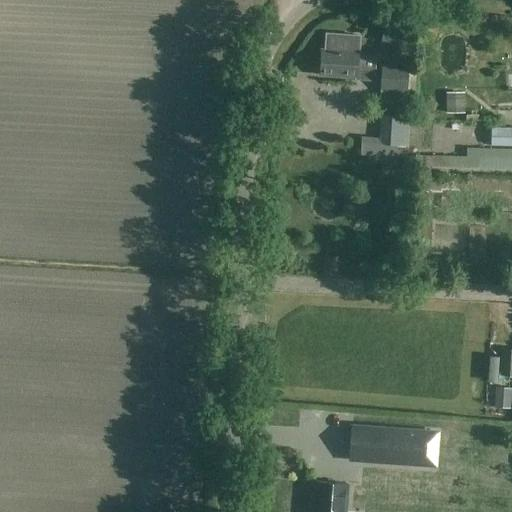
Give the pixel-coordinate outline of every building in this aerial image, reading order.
[(360,36),(327,34),(325,50),(321,50),(320,75),(355,78),(372,79),(373,58),(359,57),(360,36)] [(408,66),(382,65),(381,90),(407,91),(408,66)] [(489,137),(511,137),(511,116),(490,116),(489,137)] [(396,156),(397,144),(361,142),(360,154),(396,156)] [(416,155),(415,167),(511,168),(511,147),(466,147),(466,156),(416,155)] [(511,190),(511,178),(426,177),(426,191),(442,191),(442,189),(511,190)] [(511,350),(501,350),(500,374),(511,374),(511,350)] [(511,388),(511,387),(495,386),(493,406),(510,408),(511,388)] [(351,427),(349,459),(433,465),(435,433),(351,427)] [(313,511),(345,511),(347,484),(316,482),(313,511)]
